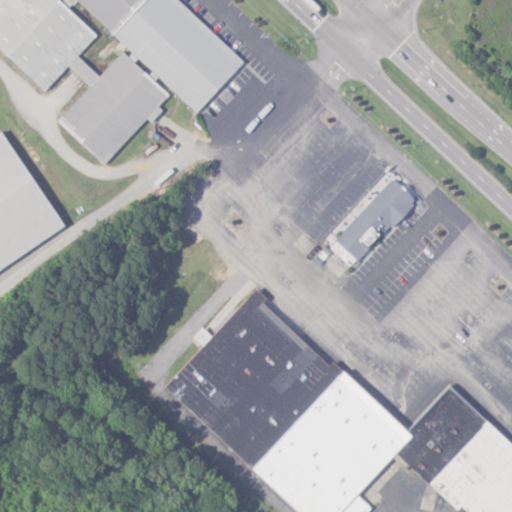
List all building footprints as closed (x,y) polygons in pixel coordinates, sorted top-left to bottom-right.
[(53,0),(0,0),(0,52),(43,94),(66,69),(87,90),(58,123),(103,167),(168,94),(121,54),(98,78),(76,59),(94,37),(53,0)] [(75,0),(178,0),(246,63),(198,114),(75,0)] [(0,141),(61,228),(0,271),(0,141)] [(320,241),(350,267),(410,210),(379,181),(320,241)] [(239,307),(248,298),(258,307),(255,313),(331,384),(338,382),(405,444),(341,511),(281,511),(150,389),(188,352),(181,344),(190,334),(202,344),(239,307)] [(364,511),(368,507),(354,494),(344,505),(351,511),(350,511),(364,511)]
